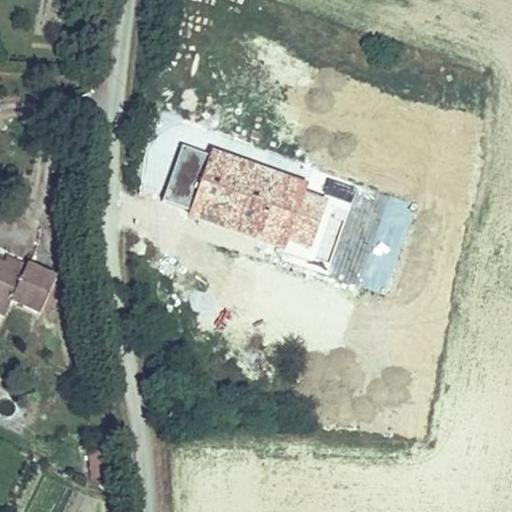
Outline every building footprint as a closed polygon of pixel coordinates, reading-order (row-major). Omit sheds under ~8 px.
[(203,186),(216,146),(195,139),(182,178),(203,186)] [(325,187),(216,146),(203,186),(182,178),(175,195),(196,204),(193,214),(289,247),(306,205),(320,206),(325,187)] [(172,205),(193,214),(196,204),(175,195),(172,205)] [(417,288),(421,272),(408,265),(415,239),(398,234),(384,281),(402,289),(405,285),(417,288)] [(408,265),(421,272),(429,242),(415,239),(408,265)] [(5,244),(0,255),(0,283),(22,293),(27,284),(56,297),(71,262),(42,248),(37,257),(5,244)] [(111,478),(110,450),(88,451),(90,479),(111,478)]
